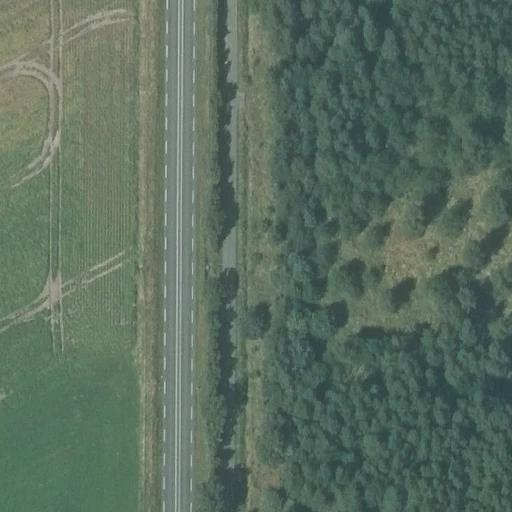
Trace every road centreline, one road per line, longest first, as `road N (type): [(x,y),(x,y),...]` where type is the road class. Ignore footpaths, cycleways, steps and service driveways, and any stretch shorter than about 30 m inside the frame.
road 1 (unclassified): [(227,511),(231,0)]
road 2 (primary): [(180,511),(183,0)]
